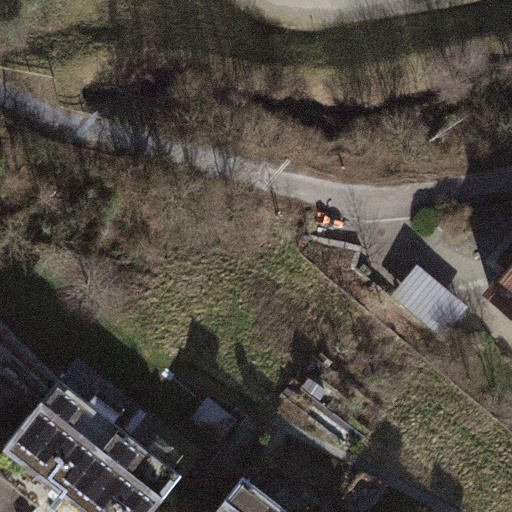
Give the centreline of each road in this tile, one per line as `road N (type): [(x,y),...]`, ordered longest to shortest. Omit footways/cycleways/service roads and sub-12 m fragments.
road 1 (track): [(0,98),(148,153),(263,181)]
road 2 (residential): [(263,181),(379,205),(511,178)]
